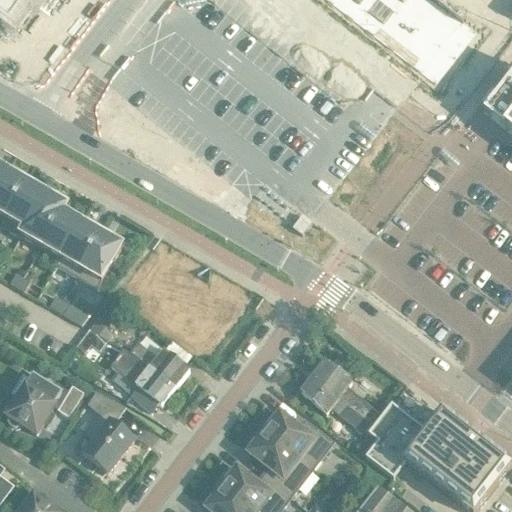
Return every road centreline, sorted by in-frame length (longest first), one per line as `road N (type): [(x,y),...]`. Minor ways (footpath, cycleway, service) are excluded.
road 1 (tertiary): [(321,281),(0,95)]
road 2 (residential): [(145,511),(321,281)]
road 3 (tertiary): [(511,425),(321,281)]
